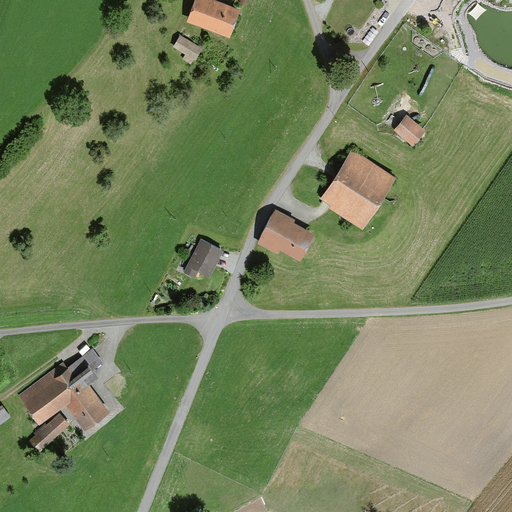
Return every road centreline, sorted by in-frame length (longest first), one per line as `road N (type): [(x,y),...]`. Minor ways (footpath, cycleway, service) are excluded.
road 1 (residential): [(305,0),(335,102),(265,206),(219,315)]
road 2 (residential): [(219,315),(511,299)]
road 3 (residential): [(0,332),(219,315)]
road 4 (residential): [(219,315),(140,511)]
